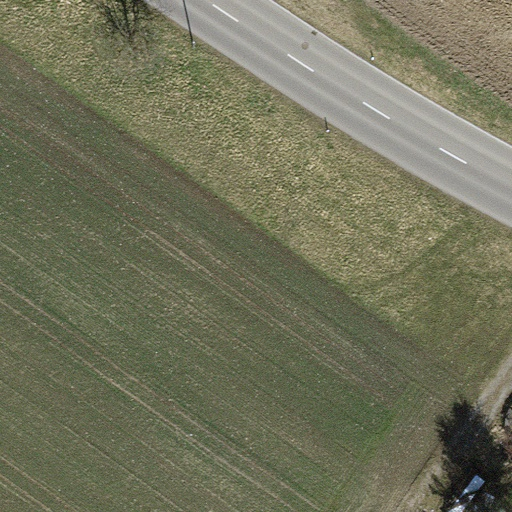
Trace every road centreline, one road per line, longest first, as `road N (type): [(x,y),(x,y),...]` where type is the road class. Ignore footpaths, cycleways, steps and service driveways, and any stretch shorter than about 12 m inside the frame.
road 1 (tertiary): [(511,187),(205,0)]
road 2 (track): [(421,511),(511,382)]
